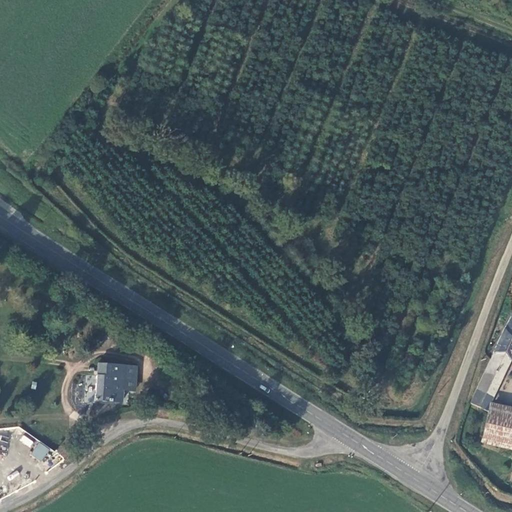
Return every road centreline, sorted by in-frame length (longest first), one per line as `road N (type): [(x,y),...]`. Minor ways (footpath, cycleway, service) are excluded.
road 1 (primary): [(340,432),(0,216)]
road 2 (residential): [(340,432),(313,451),(284,451),(146,420),(0,510)]
road 3 (unclassified): [(416,479),(511,247)]
